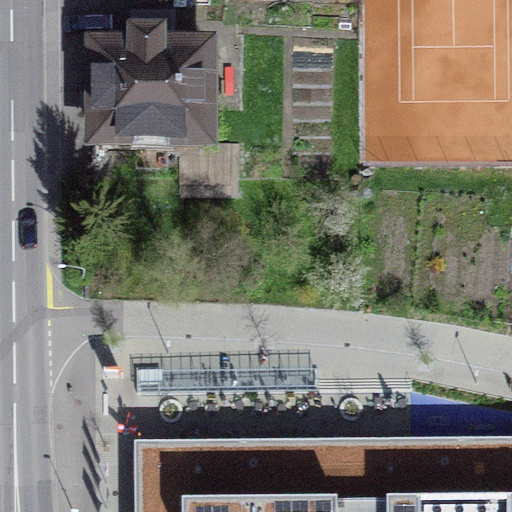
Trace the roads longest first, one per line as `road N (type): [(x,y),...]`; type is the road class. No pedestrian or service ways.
road 1 (residential): [(14,320),(364,331),(511,360)]
road 2 (secondary): [(11,36),(14,320)]
road 3 (secondary): [(14,320),(23,511)]
